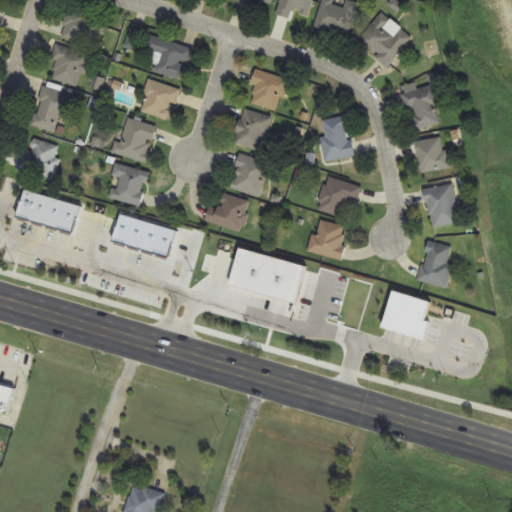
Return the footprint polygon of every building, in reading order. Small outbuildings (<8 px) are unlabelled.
[(239,0),(270,9),(272,0),(239,0)] [(291,19),(293,12),(310,17),(314,0),(282,0),(278,15),(291,19)] [(359,3),(346,0),(345,0),(345,3),(333,0),(323,0),(316,27),(349,37),(359,3)] [(105,20),(69,11),(62,39),(98,48),(105,20)] [(389,69),(413,37),(382,13),(358,45),(389,69)] [(193,49),(152,36),(146,52),(161,56),(156,73),(183,81),(193,49)] [(53,62),(58,63),(53,80),(79,87),(82,74),(91,77),(97,56),(57,46),(53,62)] [(280,112),(289,80),(257,71),(248,103),(280,112)] [(181,90),(150,81),(141,112),(172,121),(181,90)] [(443,124),(434,85),(418,89),(417,84),(405,86),(415,130),(443,124)] [(71,94),(43,88),(34,127),(62,133),(71,94)] [(263,152),(272,117),(244,110),(235,144),(263,152)] [(357,157),(354,140),(351,141),(346,117),(323,121),(326,138),(320,139),(324,162),(357,157)] [(116,154),(147,163),(157,127),(126,118),(116,154)] [(446,138),(416,142),(421,174),(451,169),(446,138)] [(59,146),(30,139),(22,172),(50,179),(59,146)] [(260,197),(269,163),(240,155),(231,189),(260,197)] [(150,172),(117,164),(109,199),(142,207),(150,172)] [(343,217),(348,198),(359,201),(363,188),(328,178),(319,210),(343,217)] [(433,229),(462,223),(454,184),(425,189),(433,229)] [(81,207),(25,192),(17,219),(73,235),(81,207)] [(242,233),(251,203),(224,194),(220,209),(212,206),(207,222),(242,233)] [(176,233),(121,215),(113,243),(169,259),(176,233)] [(340,260),(349,228),(319,220),(310,252),(340,260)] [(419,281),(448,289),(454,265),(449,264),(453,248),(429,242),(419,281)] [(0,412),(10,415),(16,388),(0,384),(0,412)] [(154,511),(155,511),(162,511),(167,494),(133,486),(126,511),(154,511)]
